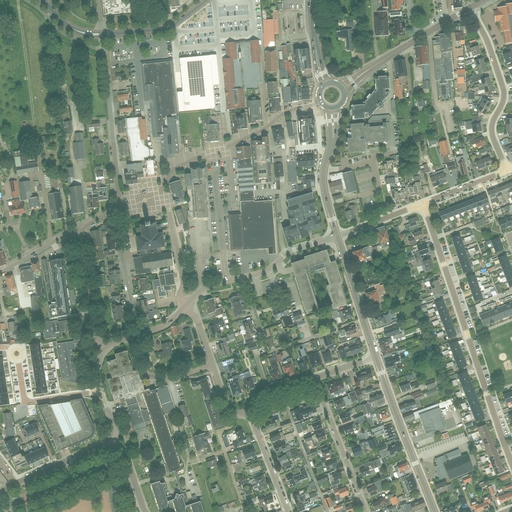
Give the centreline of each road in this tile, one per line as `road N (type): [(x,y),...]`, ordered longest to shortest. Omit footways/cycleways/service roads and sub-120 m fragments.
road 1 (residential): [(511,466),(422,204)]
road 2 (residential): [(320,102),(227,147),(230,196),(217,203),(226,281)]
road 3 (residential): [(506,172),(491,127),(502,87),(470,7)]
road 4 (tertiary): [(434,511),(375,356)]
road 5 (residential): [(113,209),(103,48)]
road 6 (secondary): [(341,88),(470,7)]
road 7 (residential): [(365,511),(313,378)]
road 8 (track): [(35,137),(18,0)]
road 9 (residential): [(138,335),(113,209)]
road 10 (track): [(46,16),(56,142)]
road 11 (tertiary): [(375,356),(336,236)]
road 12 (residential): [(100,391),(30,402),(16,353)]
road 13 (residential): [(104,350),(75,233)]
